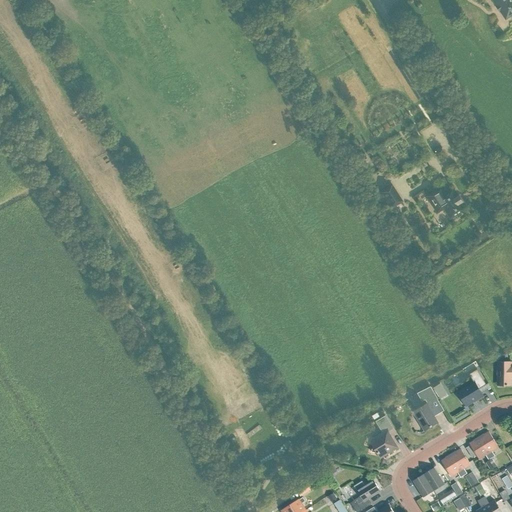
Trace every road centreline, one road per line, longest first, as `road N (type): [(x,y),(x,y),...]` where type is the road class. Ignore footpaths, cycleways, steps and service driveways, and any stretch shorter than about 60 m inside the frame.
road 1 (track): [(247,498),(0,101)]
road 2 (unclassified): [(511,220),(372,0)]
road 3 (residential): [(511,406),(406,466),(401,487),(416,511)]
